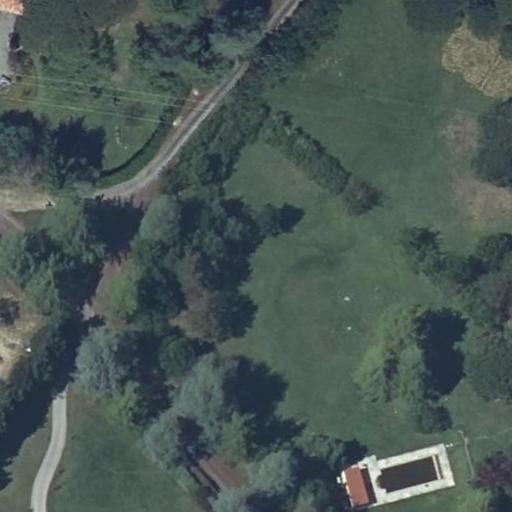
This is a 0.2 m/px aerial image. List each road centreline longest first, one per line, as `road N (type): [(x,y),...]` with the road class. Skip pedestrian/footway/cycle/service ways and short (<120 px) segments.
road 1 (residential): [(86,297),(165,405),(261,511)]
road 2 (residential): [(287,0),(147,172)]
road 3 (residential): [(147,172),(94,192),(0,190)]
road 4 (residential): [(147,172),(86,297)]
road 5 (residential): [(0,206),(86,297)]
